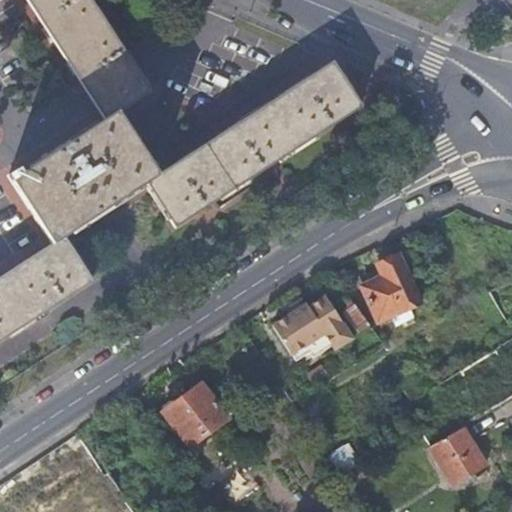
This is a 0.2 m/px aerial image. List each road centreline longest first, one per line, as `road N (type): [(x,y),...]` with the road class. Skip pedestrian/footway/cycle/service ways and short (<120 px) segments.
road 1 (tertiary): [(0,458),(508,131)]
road 2 (secondary): [(293,0),(457,71)]
